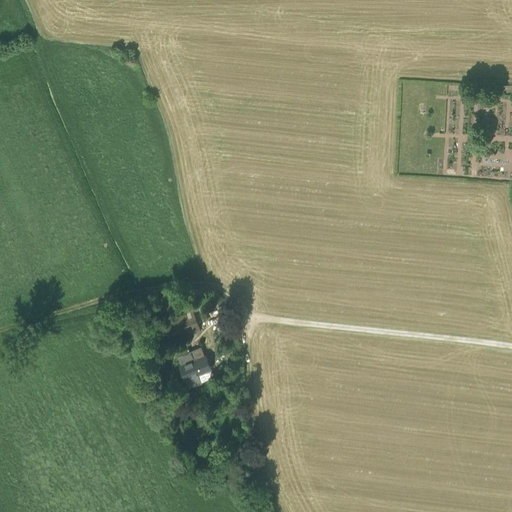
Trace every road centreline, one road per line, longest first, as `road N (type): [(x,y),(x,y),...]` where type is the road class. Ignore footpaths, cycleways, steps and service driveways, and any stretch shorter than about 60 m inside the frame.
road 1 (track): [(237,315),(208,286),(126,294),(0,334)]
road 2 (track): [(237,315),(257,471),(281,511)]
